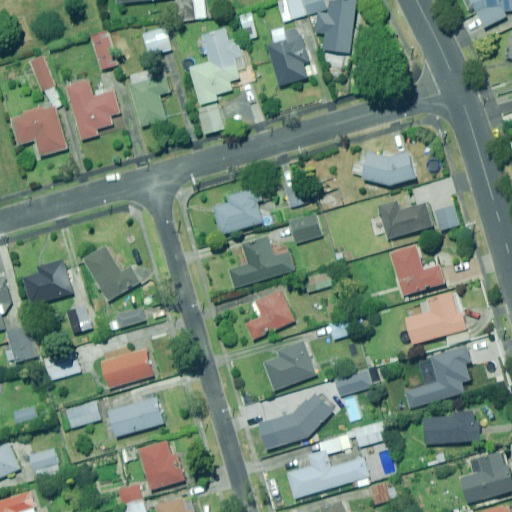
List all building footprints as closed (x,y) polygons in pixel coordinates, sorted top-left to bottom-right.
[(209,19),(205,0),(178,0),(182,23),(209,19)] [(329,11),(326,0),(289,0),(280,3),(286,23),(329,11)] [(359,0),(330,0),(326,52),(355,54),(359,0)] [(511,0),(472,0),(488,29),(511,18),(509,12),(511,11),(511,0)] [(260,38),(254,14),(242,17),(248,41),(260,38)] [(62,19),(40,18),(38,46),(61,47),(62,19)] [(174,51),(168,29),(145,35),(152,57),(174,51)] [(203,58),(210,56),(212,63),(192,69),(203,106),(220,101),(219,96),(234,91),(232,82),(242,79),(240,71),(248,69),(239,40),(231,42),(228,30),(205,37),(197,39),(203,58)] [(120,67),(110,34),(93,39),(103,72),(120,67)] [(310,55),(305,37),(270,47),(281,87),(311,79),(305,56),(310,55)] [(57,87),(46,57),(32,63),(43,92),(57,87)] [(342,71),(328,70),(328,81),(342,81),(342,71)] [(154,77),(153,73),(130,79),(143,128),(169,121),(162,96),(172,93),(167,73),(154,77)] [(95,99),(89,80),(68,86),(83,141),(101,136),(99,130),(115,126),(112,117),(122,114),(116,93),(95,99)] [(51,102),(58,108),(65,105),(57,87),(47,91),(51,102)] [(58,108),(51,102),(39,105),(40,109),(12,117),(20,147),(37,142),(42,158),(70,150),(58,108)] [(226,130),(220,106),(200,111),(207,136),(226,130)] [(413,152),(384,152),(383,155),(372,152),(368,166),(356,162),(353,174),(365,177),(364,180),(390,187),(421,180),(413,152)] [(310,204),(305,186),(287,190),(292,209),(310,204)] [(265,202),(262,189),(231,198),(233,204),(216,209),(224,236),(266,223),(260,203),(265,202)] [(436,228),(429,204),(383,217),(389,241),(436,228)] [(461,227),(455,207),(436,212),(442,232),(461,227)] [(326,236),(319,214),(292,222),(298,245),(326,236)] [(277,256),(271,236),(242,245),(248,266),(232,271),(237,289),(297,271),(291,252),(277,256)] [(424,264),(419,246),(392,254),(405,297),(447,284),(439,260),(424,264)] [(123,274),(109,248),(85,261),(108,303),(142,284),(134,268),(123,274)] [(75,294),(65,261),(40,268),(42,275),(25,279),(33,307),(75,294)] [(336,286),(332,272),(306,281),(310,294),(336,286)] [(0,329),(8,327),(4,313),(14,300),(7,276),(0,278),(0,329)] [(297,323),(283,289),(257,300),(265,318),(248,325),(255,341),(297,323)] [(465,332),(455,295),(405,309),(408,320),(415,346),(465,332)] [(148,322),(144,309),(120,316),(121,320),(111,323),(113,332),(148,322)] [(95,330),(90,313),(70,318),(74,335),(95,330)] [(355,336),(351,321),(331,326),(335,341),(355,336)] [(28,326),(10,332),(19,361),(37,356),(28,326)] [(321,377),(308,342),(278,353),(280,359),(266,364),(277,393),(321,377)] [(470,344),(432,354),(440,383),(406,393),(411,411),(469,395),(466,386),(476,383),(472,366),(476,365),(470,344)] [(157,377),(149,350),(104,363),(111,390),(157,377)] [(83,374),(78,355),(47,362),(52,382),(83,374)] [(381,377),(378,368),(336,381),(341,398),(375,388),(372,380),(381,377)] [(336,412),(316,394),(306,404),(297,415),(262,425),(269,450),(312,438),(336,412)] [(169,424),(161,399),(111,414),(118,439),(169,424)] [(103,422),(98,403),(68,412),(73,430),(103,422)] [(184,404),(167,409),(171,421),(187,416),(184,404)] [(39,422),(35,407),(16,413),(19,427),(39,422)] [(481,443),(478,412),(425,417),(428,449),(481,443)] [(392,439),(387,422),(349,433),(351,438),(359,436),(362,448),(392,439)] [(172,455),(169,443),(140,451),(153,492),(188,481),(179,453),(172,455)] [(0,480),(22,471),(11,445),(0,449),(0,480)] [(137,448),(123,451),(125,462),(120,463),(122,473),(130,471),(128,463),(140,461),(137,448)] [(62,475),(55,450),(32,457),(39,482),(62,475)] [(328,464),(325,453),(312,457),(315,468),(290,475),(297,500),(371,478),(364,454),(328,464)] [(511,492),(511,479),(504,453),(480,460),(459,467),(470,505),(511,492)] [(147,511),(145,501),(148,500),(144,482),(127,486),(128,488),(121,489),(126,511),(147,511)] [(394,501),(389,483),(372,488),(377,506),(394,501)] [(40,508),(35,491),(0,502),(0,511),(36,511),(36,509),(40,508)] [(187,505),(185,496),(156,505),(158,511),(196,511),(194,503),(187,505)]
